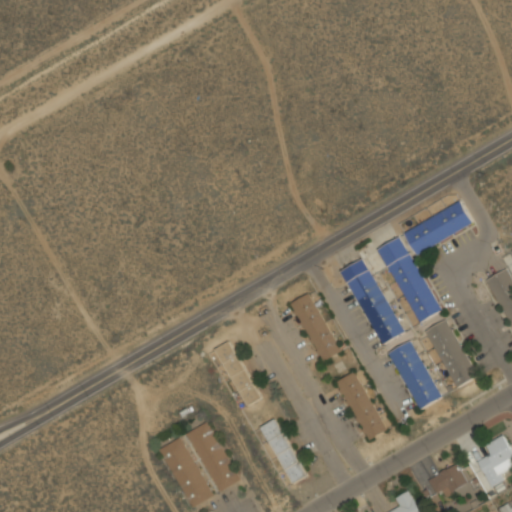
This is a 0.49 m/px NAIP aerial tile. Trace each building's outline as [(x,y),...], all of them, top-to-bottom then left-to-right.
[(404,232),(417,254),(473,222),(461,200),(404,232)] [(379,248),(419,322),(442,310),(402,235),(379,248)] [(380,344),(404,333),(367,257),(343,269),(380,344)] [(511,266),(488,279),(511,325),(511,266)] [(292,301),(321,361),(341,352),(312,292),(292,301)] [(427,329),(457,388),(478,376),(448,318),(427,329)] [(216,348),(247,405),(263,397),(233,340),(216,348)] [(389,353),(421,409),(443,396),(411,340),(389,353)] [(387,429),(356,371),(337,381),(368,440),(387,429)] [(308,475),(277,418),(261,426),(293,483),(308,475)] [(241,479),(209,421),(187,433),(219,491),(241,479)] [(508,478),(505,471),(511,467),(511,449),(504,435),(485,446),(490,455),(478,461),(492,487),(508,478)] [(191,507),(214,496),(184,436),(161,447),(191,507)] [(439,498),(468,483),(457,463),(429,479),(439,498)] [(393,499),(398,508),(391,511),(420,511),(409,491),(393,499)] [(511,511),(511,499),(501,505),(504,511),(511,511)]
